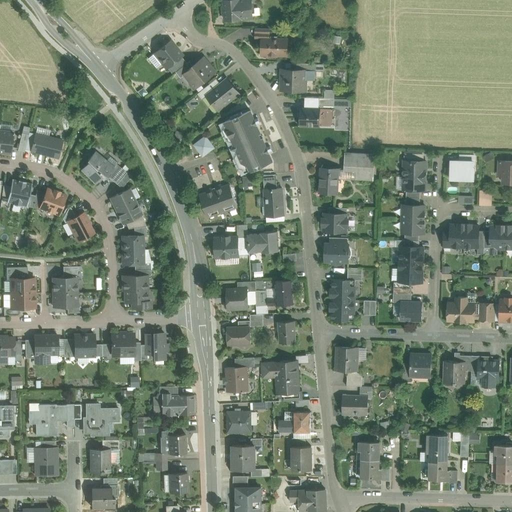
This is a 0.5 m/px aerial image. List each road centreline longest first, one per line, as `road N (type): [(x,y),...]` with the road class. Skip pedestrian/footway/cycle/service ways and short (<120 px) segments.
road 1 (residential): [(318,332),(302,175),(288,132),(238,56),(172,20)]
road 2 (tertiary): [(101,70),(168,173),(185,215),(203,322)]
road 3 (residential): [(0,163),(58,175),(89,198),(106,230),(112,321)]
road 4 (tertiary): [(203,322),(213,511)]
road 5 (residential): [(337,496),(511,500)]
road 6 (residential): [(337,496),(318,332)]
road 7 (residential): [(436,209),(432,335)]
